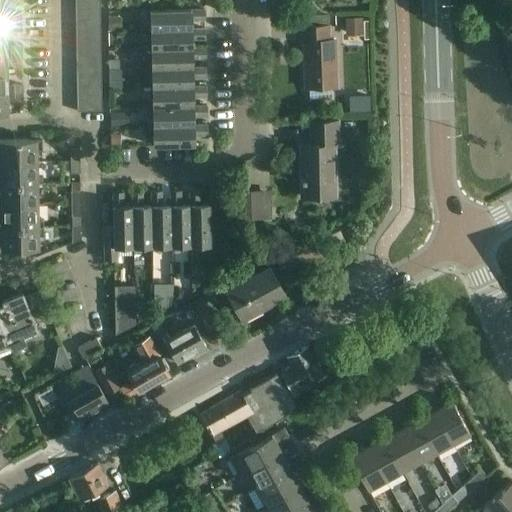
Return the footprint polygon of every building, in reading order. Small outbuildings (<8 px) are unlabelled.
[(75,0),(75,9),(100,8),(100,0),(75,0)] [(75,9),(75,21),(100,20),(100,8),(75,9)] [(190,9),(151,9),(151,30),(165,30),(191,29),(191,28),(191,20),(204,19),(204,8),(192,9),(190,9)] [(9,11),(10,20),(21,20),(21,11),(9,11)] [(328,13),(301,14),(301,15),(301,24),(301,26),(302,38),(302,41),(304,41),(306,87),(309,87),(309,88),(309,98),(331,97),(331,87),(331,86),(333,86),(338,86),(336,39),(330,39),(330,37),(329,25),(329,23),(328,14),(328,13)] [(121,16),(108,16),(108,29),(122,29),(121,16)] [(345,17),(346,35),(363,34),(362,17),(345,17)] [(75,21),(76,31),(101,31),(100,20),(75,21)] [(165,30),(151,30),(152,49),(181,49),(191,49),(191,47),(191,39),(205,39),(205,28),(192,29),(191,29),(165,30)] [(76,31),(76,43),(101,41),(101,31),(76,31)] [(76,43),(76,54),(101,53),(101,41),(76,43)] [(10,44),(10,52),(22,52),(22,44),(10,44)] [(181,49),(152,49),(152,69),(192,68),(192,66),(192,58),(205,58),(205,47),(193,48),(192,48),(192,49),(191,49),(181,49)] [(10,52),(10,60),(22,60),(22,52),(10,52)] [(76,54),(76,65),(101,64),(101,53),(76,54)] [(118,59),(109,59),(109,67),(119,67),(118,59)] [(76,65),(76,76),(101,75),(101,64),(76,65)] [(152,69),(152,87),(192,86),(192,77),(206,77),(205,67),(193,67),(192,68),(152,69)] [(121,68),(109,68),(109,78),(121,78),(121,68)] [(76,76),(76,88),(102,87),(101,75),(76,76)] [(10,84),(11,92),(22,92),(22,84),(10,84)] [(192,86),(152,87),(153,107),(177,107),(193,106),(193,104),(192,97),(206,96),(206,86),(205,86),(193,86),(192,86)] [(76,88),(77,99),(102,99),(102,87),(76,88)] [(11,92),(11,101),(23,101),(22,92),(11,92)] [(77,110),(100,110),(102,110),(102,99),(77,99),(77,110)] [(177,107),(153,107),(153,127),(193,126),(193,123),(193,116),(206,115),(206,105),(194,106),(193,106),(177,107)] [(123,112),(110,112),(110,126),(124,126),(123,112)] [(335,145),(339,145),(339,120),(311,121),(312,144),(301,144),(302,196),(336,195),(335,145)] [(153,127),(154,144),(194,144),(193,135),(207,135),(207,125),(194,125),(194,126),(193,126),(153,127)] [(120,134),(110,134),(111,145),(120,145),(120,134)] [(0,160),(0,162),(37,161),(37,139),(0,140),(0,160)] [(70,147),(70,160),(79,160),(79,147),(70,147)] [(70,172),(80,172),(79,160),(70,160),(70,172)] [(0,173),(0,183),(38,183),(37,161),(0,162),(0,174),(0,173)] [(71,181),(71,204),(80,203),(79,191),(80,181),(71,181)] [(0,193),(1,193),(1,205),(38,205),(38,183),(0,183),(0,193)] [(201,190),(189,191),(190,204),(190,244),(191,244),(211,244),(210,204),(201,204),(201,190)] [(143,191),(132,192),(132,203),(132,204),(132,205),(132,206),(132,210),(133,214),(133,220),(133,223),(133,230),(133,233),(133,239),(133,243),(133,245),(134,245),(152,245),(152,223),(151,205),(143,205),(143,203),(143,191)] [(162,191),(151,191),(151,205),(152,223),(152,245),(153,245),(171,245),(170,204),(162,205),(162,191)] [(181,191),(170,191),(170,204),(171,245),(172,245),(190,244),(190,204),(181,204),(181,191)] [(243,191),(243,211),(244,217),(270,216),(270,191),(243,191)] [(112,225),(104,225),(104,259),(114,258),(118,258),(118,246),(133,245),(133,243),(133,239),(133,233),(133,230),(133,223),(133,220),(133,214),(132,210),(132,206),(132,205),(124,205),(124,204),(123,192),(113,192),(113,204),(113,225),(112,225)] [(71,216),(80,216),(80,203),(71,204),(71,216)] [(0,217),(0,227),(39,226),(38,205),(1,205),(1,217),(0,217)] [(71,225),(72,242),(81,238),(80,224),(71,225)] [(2,248),(39,248),(39,226),(0,227),(0,236),(2,237),(2,248)] [(283,293),(276,281),(269,267),(226,290),(243,320),(264,308),(262,304),(283,293)] [(173,293),(173,294),(173,295),(173,296),(174,296),(174,297),(175,297),(175,298),(176,298),(177,299),(178,299),(179,299),(183,296),(184,295),(184,294),(184,293),(184,292),(184,291),(183,290),(183,289),(182,289),(182,288),(181,288),(180,288),(179,287),(178,287),(177,287),(177,288),(176,288),(175,288),(175,289),(174,289),(174,290),(173,290),(173,291),(173,292),(173,293)] [(172,289),(153,289),(154,303),(172,302),(172,289)] [(3,304),(0,305),(0,325),(10,348),(26,342),(24,337),(37,332),(39,331),(35,322),(46,318),(35,292),(24,297),(22,292),(2,300),(3,304)] [(197,305),(210,330),(224,322),(210,298),(197,304),(197,305)] [(166,343),(162,345),(169,358),(174,355),(177,362),(206,346),(192,323),(170,336),(168,333),(162,336),(166,343)] [(0,352),(10,348),(0,325),(0,352)] [(127,371),(138,390),(169,373),(151,341),(148,334),(133,343),(144,361),(127,371)] [(77,347),(83,358),(85,357),(86,360),(87,359),(98,353),(99,353),(97,350),(102,347),(96,337),(77,347)] [(321,371),(307,346),(288,357),(292,364),(282,370),(292,388),(301,383),(303,387),(312,381),(311,378),(321,371)] [(98,353),(87,359),(94,370),(104,364),(98,353)] [(120,386),(107,362),(104,364),(94,370),(107,394),(120,386)] [(63,389),(68,398),(70,403),(67,405),(72,413),(75,412),(79,419),(107,403),(97,383),(97,381),(90,367),(88,364),(74,371),(78,378),(79,380),(63,389)] [(275,372),(249,387),(250,389),(270,420),(294,405),(275,372)] [(9,389),(0,394),(0,402),(1,405),(14,398),(9,389)] [(241,390),(200,413),(215,441),(212,443),(218,456),(220,459),(232,451),(231,449),(226,439),(224,438),(224,437),(219,428),(246,414),(255,430),(270,421),(270,420),(250,389),(243,394),(241,390)] [(433,410),(452,443),(469,434),(451,400),(433,410)] [(418,418),(435,453),(452,443),(433,410),(418,418)] [(404,435),(419,461),(435,453),(418,418),(400,428),(404,435)] [(284,427),(238,452),(229,457),(238,474),(281,451),(276,442),(288,436),(284,427)] [(384,437),(402,471),(419,461),(404,435),(400,428),(384,437)] [(367,446),(386,480),(402,471),(384,437),(367,446)] [(350,456),(368,489),(386,480),(367,446),(350,456)] [(281,451),(238,474),(248,469),(257,486),(302,461),(298,452),(285,459),(281,451)] [(302,461),(257,486),(266,502),(299,484),(295,477),(307,470),(302,461)] [(108,483),(97,463),(97,462),(68,477),(79,498),(108,483)] [(481,468),(471,476),(477,483),(487,474),(481,468)] [(459,487),(456,490),(462,496),(465,493),(468,491),(477,483),(471,476),(462,485),(459,487)] [(511,479),(483,505),(489,511),(503,511),(511,504),(511,479)] [(299,484),(266,502),(271,511),(288,511),(321,494),(316,486),(304,493),(299,484)] [(115,489),(96,498),(101,511),(104,511),(121,505),(115,489)] [(217,501),(211,490),(198,498),(205,509),(217,501)] [(321,494),(288,511),(314,511),(313,510),(325,503),(321,494)] [(451,494),(442,503),(443,504),(448,509),(457,501),(451,494)] [(436,497),(427,505),(433,511),(441,503),(436,497)] [(441,503),(433,511),(444,511),(448,509),(443,504),(441,503)]
